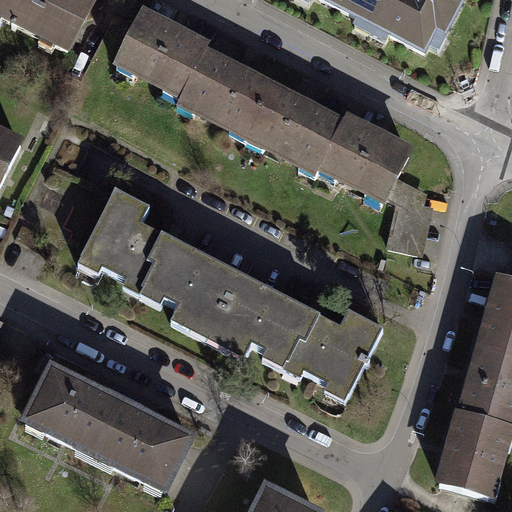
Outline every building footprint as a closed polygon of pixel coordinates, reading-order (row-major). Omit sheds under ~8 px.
[(109,4),(102,0),(0,0),(0,28),(75,68),(109,4)] [(309,0),(427,62),(439,39),(449,44),(471,0),(309,0)] [(177,33),(145,15),(115,73),(179,106),(175,114),(315,187),(319,180),(387,215),(390,210),(401,188),(417,159),(388,144),(347,123),(345,126),(312,110),(250,77),(210,56),(212,52),(177,33)] [(0,192),(26,139),(0,126),(0,192)] [(430,203),(401,188),(390,210),(398,214),(389,258),(426,266),(436,217),(428,215),(430,203)] [(146,211),(113,195),(76,269),(94,278),(99,269),(122,281),(118,289),(158,310),(162,304),(172,309),(164,325),(239,364),(248,347),(261,353),(258,359),(296,378),(300,370),(330,385),(327,393),(345,402),(382,330),(347,312),(338,328),(310,313),(238,278),(159,238),(138,228),(146,211)] [(511,445),(511,290),(494,286),(484,319),(465,384),(445,454),(434,491),(494,508),(511,445)] [(49,373),(23,428),(167,498),(194,443),(162,427),(84,390),(49,373)] [(302,511),(266,493),(256,511),(302,511)]
